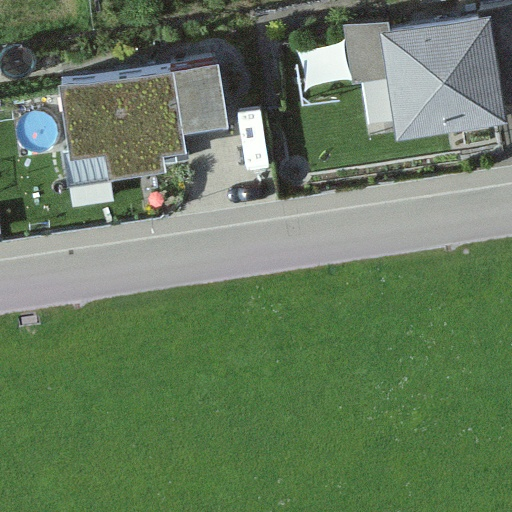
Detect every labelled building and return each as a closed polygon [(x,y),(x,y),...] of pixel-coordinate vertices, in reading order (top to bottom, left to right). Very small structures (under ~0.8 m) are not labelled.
[(506,98),(492,0),(458,0),(384,10),(392,69),(399,121),(507,106),(506,98)] [(511,0),(492,0),(506,98),(511,97),(511,0)] [(392,69),(384,10),(346,16),(355,75),(392,69)] [(219,40),(175,47),(186,119),(230,112),(219,40)] [(175,47),(61,63),(72,143),(109,138),(113,165),(166,157),(163,138),(188,135),(186,119),(175,47)]
